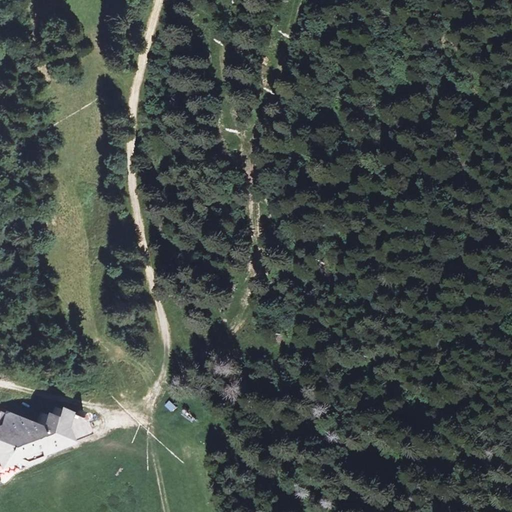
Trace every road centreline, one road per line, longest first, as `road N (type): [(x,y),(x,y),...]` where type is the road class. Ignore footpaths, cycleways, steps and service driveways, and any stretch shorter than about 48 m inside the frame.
road 1 (track): [(147,422),(79,324),(52,254),(56,130),(40,92),(42,43),(58,19),(83,12)]
road 2 (track): [(157,376),(111,334),(98,305),(93,66),(83,12)]
road 3 (track): [(158,0),(133,93),(130,142),(137,230),(164,329),(157,376)]
road 4 (track): [(301,0),(273,82),(272,122),(292,228),(289,268),(245,309)]
road 5 (track): [(245,309),(256,202),(247,154),(213,74),(215,0)]
